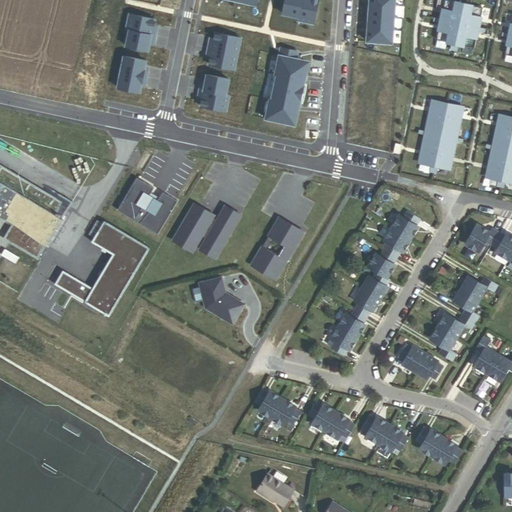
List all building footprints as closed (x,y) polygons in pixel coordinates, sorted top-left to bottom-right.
[(284,0),(281,15),(297,18),(297,21),(312,24),(317,0),(284,0)] [(368,0),(366,42),(391,44),(394,0),(368,0)] [(472,27),(477,8),(441,0),(438,0),(435,19),(434,23),(430,40),(445,43),(453,45),(468,48),(472,31),(472,27)] [(153,21),(128,15),(125,32),(128,32),(125,47),(147,52),(148,44),(153,45),(156,30),(152,29),(153,21)] [(511,15),(508,15),(504,34),(503,38),(499,55),(511,57),(511,15)] [(239,39),(214,34),(213,42),(209,42),(206,56),(209,57),(207,66),(233,71),(239,39)] [(296,52),(280,49),(274,75),(276,76),(270,101),(269,101),(265,120),(291,125),(294,111),(297,112),(305,76),(301,75),(304,62),(295,60),(296,52)] [(145,62),(123,58),(116,89),(138,94),(140,85),(144,86),(147,71),(143,70),(145,62)] [(229,80),(206,76),(204,84),(200,83),(197,98),(201,99),(199,107),(225,112),(228,96),(226,95),(229,80)] [(432,167),(444,169),(450,142),(451,138),(457,107),(427,101),(420,131),(420,135),(413,163),(425,165),(432,167)] [(492,180),(500,182),(511,184),(511,179),(511,119),(494,115),(488,146),(487,150),(481,178),(492,180)] [(44,184),(41,188),(0,164),(0,212),(14,221),(19,224),(10,241),(39,258),(72,200),(44,184)] [(154,190),(137,180),(118,212),(158,236),(178,203),(164,194),(158,203),(150,198),(154,190)] [(209,213),(211,211),(197,202),(175,239),(184,245),(186,241),(196,248),(204,235),(208,237),(202,248),(217,257),(239,221),(236,219),(240,212),(227,205),(219,219),(214,216),(209,213)] [(398,214),(391,227),(410,239),(418,226),(417,225),(421,219),(407,211),(403,217),(398,214)] [(64,268),(56,282),(110,314),(151,246),(105,219),(93,240),(114,253),(94,286),(64,268)] [(4,238),(10,241),(19,224),(14,221),(4,238)] [(263,248),(252,266),(277,281),(305,233),(288,223),(286,227),(278,222),(270,237),(274,240),(288,248),(281,259),(267,251),(263,248)] [(490,245),(499,231),(492,228),(490,232),(476,224),(465,244),(478,252),(484,242),(490,245)] [(384,249),(398,258),(402,251),(403,252),(410,239),(391,227),(383,240),(388,243),(384,249)] [(505,235),(499,231),(490,245),(497,249),(495,252),(508,260),(511,253),(511,235),(507,233),(505,235)] [(270,237),(263,248),(267,251),(274,240),(270,237)] [(184,245),(194,251),(196,248),(186,241),(184,245)] [(376,272),(387,278),(395,265),(394,264),(398,258),(384,249),(380,255),(375,253),(367,266),(376,272)] [(368,275),(360,287),(380,299),(387,287),(386,286),(390,280),(387,278),(376,272),(373,278),(368,275)] [(468,275),(461,288),(480,299),(487,288),(494,292),(499,285),(484,276),(480,283),(468,275)] [(207,309),(234,325),(245,306),(235,300),(234,301),(228,297),(229,296),(226,294),(222,279),(201,285),(207,309)] [(380,299),(360,287),(353,300),(357,303),(354,309),(368,317),(371,311),(373,312),(380,299)] [(462,314),(476,323),(480,316),(473,311),(480,299),(461,288),(453,300),(465,308),(462,314)] [(345,312),(338,325),(357,337),(365,324),(364,323),(368,317),(354,309),(350,315),(345,312)] [(445,313),(438,326),(457,337),(465,325),(472,329),(476,323),(462,314),(458,320),(445,313)] [(357,337),(338,325),(330,338),(334,341),(331,346),(330,348),(344,356),(348,349),(349,350),(357,337)] [(457,337),(438,326),(430,339),(442,346),(438,353),(453,361),(457,354),(449,350),(457,337)] [(489,339),(483,335),(474,349),(481,353),(473,366),(486,374),(498,354),(485,346),(489,339)] [(425,353),(413,345),(412,347),(405,343),(397,357),(403,361),(401,365),(414,372),(425,353)] [(437,362),(438,360),(425,353),(414,372),(426,380),(428,376),(435,380),(444,366),(437,362)] [(511,360),(511,362),(498,354),(486,374),(499,381),(507,369),(511,371),(511,360)] [(271,392),(264,388),(256,402),(262,406),(260,411),(272,419),(284,399),(272,391),(271,392)] [(297,406),(284,399),(272,419),(285,426),(288,422),(295,426),(304,412),(297,408),(297,406)] [(324,405),(318,401),(309,415),(316,419),(313,424),(326,432),(338,412),(325,404),(324,405)] [(351,420),(338,412),(326,432),(339,440),(341,435),(348,439),(357,425),(350,421),(351,420)] [(379,444),(391,424),(378,416),(377,417),(371,413),(362,428),(369,432),(366,436),(379,444)] [(404,432),(391,424),(379,444),(392,452),(395,447),(401,451),(410,437),(403,433),(404,432)] [(433,457),(445,437),(432,429),(431,430),(424,426),(416,440),(422,444),(420,449),(433,457)] [(457,444),(445,437),(433,457),(445,464),(448,460),(455,464),(464,449),(457,445),(457,444)] [(283,507),(293,491),(267,475),(258,491),(283,507)] [(431,508),(432,502),(414,497),(413,504),(431,508)] [(327,511),(347,511),(333,503),(327,511)]
